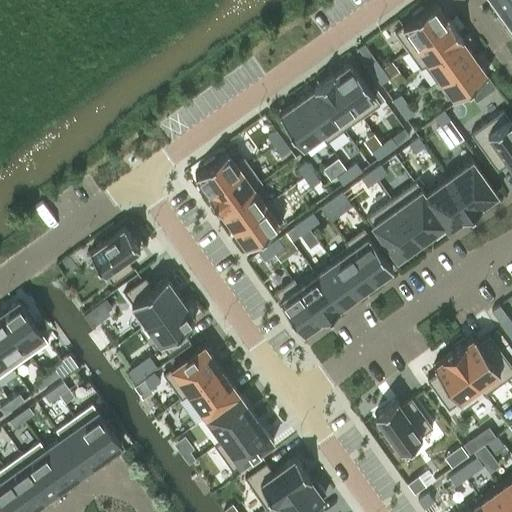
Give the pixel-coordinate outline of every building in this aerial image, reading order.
[(414,15),(394,30),(407,48),(448,18),(448,17),(447,18),(435,0),(423,8),(421,5),(411,12),(414,15)] [(511,0),(506,0),(498,6),(510,23),(511,21),(511,0)] [(448,18),(407,48),(420,66),(424,64),(461,37),(448,18)] [(461,37),(424,64),(437,81),(440,78),(474,54),(461,37)] [(474,54),(440,78),(453,96),(486,72),(474,54)] [(374,57),(366,62),(373,72),(381,66),(374,57)] [(350,60),(333,73),(362,114),(379,101),(350,60)] [(381,66),(373,72),(380,82),(388,76),(381,66)] [(332,72),(313,86),(313,87),(343,128),(362,114),(333,73),(332,72)] [(313,87),(296,99),(322,136),(325,140),(343,128),(313,87)] [(399,92),(391,98),(398,107),(406,101),(399,92)] [(296,99),(278,112),(305,149),(322,136),(296,99)] [(406,101),(398,107),(405,117),(413,111),(406,101)] [(443,107),(434,114),(440,122),(449,115),(444,107),(443,107)] [(511,121),(502,108),(470,131),(497,168),(508,160),(511,166),(511,121)] [(275,128),(267,134),(274,143),(282,137),(275,128)] [(390,135),(381,142),(387,150),(396,143),(390,135)] [(418,135),(408,142),(414,150),(424,143),(418,135)] [(282,137),(274,143),(281,153),(289,147),(282,137)] [(381,142),(371,149),(377,157),(387,150),(381,142)] [(205,164),(194,172),(207,190),(248,161),(235,143),(215,157),(213,154),(203,161),(205,164)] [(469,159),(447,175),(472,210),(482,202),(494,193),(495,194),(497,192),(495,190),(473,159),(471,156),(469,158),(469,159)] [(305,159),(297,165),(304,175),(312,169),(305,159)] [(355,160),(346,167),(351,175),(361,168),(355,160)] [(207,190),(206,190),(220,210),(221,209),(258,183),(261,180),(248,161),(207,190)] [(380,162),(371,169),(376,177),(386,170),(380,162)] [(346,167),(336,174),(342,182),(351,175),(346,167)] [(312,169),(304,175),(311,185),(319,179),(312,169)] [(371,169),(361,176),(367,184),(376,177),(371,169)] [(447,175),(424,191),(445,221),(443,222),(446,225),(445,226),(447,228),(450,226),(449,226),(461,217),(472,210),(447,175)] [(415,179),(390,196),(421,239),(443,222),(445,221),(424,191),(422,188),(421,186),(420,186),(415,179)] [(258,183),(221,209),(233,227),(270,200),(258,183)] [(341,191),(331,197),(337,206),(346,199),(341,191)] [(390,196),(366,214),(371,221),(370,221),(372,224),(373,224),(395,254),(394,255),(396,257),(399,255),(398,255),(421,239),(390,196)] [(270,200),(233,227),(246,244),(283,218),(270,200)] [(312,211),(303,217),(308,226),(318,219),(312,211)] [(303,217),(293,224),(298,233),(308,226),(303,217)] [(124,224),(89,249),(104,271),(104,270),(112,281),(133,266),(126,255),(139,245),(124,224)] [(363,225),(344,239),(346,243),(374,279),(392,266),(363,225)] [(277,236),(267,243),(273,251),(283,244),(277,236)] [(267,243),(257,249),(263,258),(273,251),(267,243)] [(346,243),(329,256),(331,260),(355,293),(374,279),(346,243)] [(331,260),(316,271),(339,304),(355,293),(331,260)] [(313,267),(295,280),(322,317),(340,304),(339,304),(316,271),(313,267)] [(144,274),(123,290),(131,300),(130,301),(145,321),(180,296),(166,275),(152,285),(144,274)] [(293,276),(273,290),(303,330),(320,318),(322,317),(295,280),(293,276)] [(180,296),(145,321),(160,341),(168,352),(189,336),(181,326),(195,316),(180,296)] [(18,298),(0,311),(29,352),(47,339),(34,320),(36,319),(28,308),(26,309),(18,298)] [(0,311),(0,348),(12,365),(29,352),(0,311)] [(511,321),(508,315),(499,320),(506,330),(511,326),(511,321)] [(464,340),(453,348),(479,384),(478,385),(483,393),(511,372),(511,365),(489,332),(478,340),(473,334),(464,340)] [(170,366),(162,371),(181,397),(188,391),(188,392),(189,391),(188,390),(221,366),(220,365),(205,344),(204,341),(201,343),(172,364),(169,365),(170,366)] [(0,372),(12,365),(0,348),(0,372)] [(437,369),(427,377),(447,406),(478,385),(479,384),(453,348),(441,356),(433,363),(437,369)] [(54,366),(44,373),(49,380),(59,373),(54,366)] [(221,366),(188,390),(189,391),(204,413),(203,413),(204,414),(238,390),(237,389),(222,367),(221,366)] [(154,370),(144,377),(150,385),(159,378),(154,370)] [(34,380),(39,387),(49,380),(44,373),(34,380)] [(63,379),(53,386),(58,393),(68,386),(63,379)] [(48,400),(58,393),(53,386),(44,393),(48,400)] [(238,390),(204,414),(205,415),(206,415),(221,436),(222,438),(255,413),(254,412),(254,413),(239,391),(238,390)] [(19,391),(9,398),(14,405),(23,398),(19,391)] [(395,397),(374,412),(400,448),(432,425),(411,395),(399,404),(395,397)] [(0,404),(0,406),(4,412),(14,405),(9,398),(0,404)] [(91,401),(74,413),(103,454),(121,441),(113,430),(115,429),(107,418),(105,419),(91,401)] [(28,404),(18,411),(23,418),(33,411),(28,404)] [(13,425),(23,418),(18,411),(8,418),(13,425)] [(55,427),(60,434),(61,434),(85,467),(103,454),(74,413),(56,426),(55,427)] [(221,437),(213,442),(232,468),(239,462),(239,463),(242,461),(241,461),(270,440),(271,440),(273,438),(271,436),(256,415),(255,413),(222,438),(221,436),(220,437),(221,437)] [(85,467),(61,434),(60,434),(44,446),(43,447),(67,480),(85,467)] [(497,434),(487,440),(493,448),(502,442),(497,434)] [(38,439),(20,452),(49,492),(50,492),(67,480),(43,447),(44,446),(39,438),(38,439)] [(189,449),(182,454),(188,462),(195,457),(189,449)] [(20,452),(2,464),(32,505),(49,492),(20,452)] [(265,459),(244,475),(266,507),(274,501),(273,501),(309,475),(295,455),(273,470),(265,459)] [(468,461),(458,468),(464,476),(474,469),(468,461)] [(9,511),(21,511),(32,505),(2,464),(0,466),(0,502),(4,508),(6,507),(9,511)] [(224,468),(214,476),(220,484),(230,477),(224,468)] [(458,468),(449,475),(454,483),(464,476),(458,468)] [(511,468),(496,481),(511,503),(511,468)] [(309,475),(273,501),(274,501),(281,511),(314,511),(310,505),(323,495),(322,493),(325,491),(318,482),(315,484),(309,476),(310,476),(309,475)] [(511,511),(511,503),(496,481),(476,495),(479,498),(480,498),(489,511),(511,511)] [(427,490),(417,497),(423,505),(433,498),(427,490)] [(479,498),(461,511),(489,511),(480,498),(479,498)]
